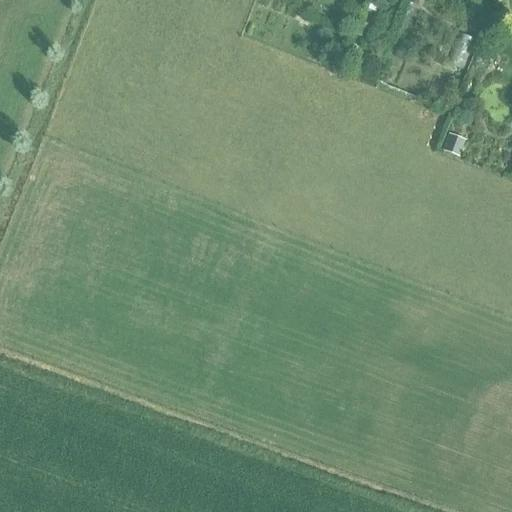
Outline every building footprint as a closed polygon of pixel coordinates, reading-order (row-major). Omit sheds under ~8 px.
[(368,1),(365,10),(375,13),(377,4),(368,1)] [(360,23),(355,36),(361,38),(364,31),(365,31),(367,25),(360,23)] [(469,59),(475,35),(464,33),(458,57),(469,59)] [(352,38),(346,54),(358,58),(364,43),(352,38)] [(456,157),(463,141),(448,135),(442,152),(456,157)]
